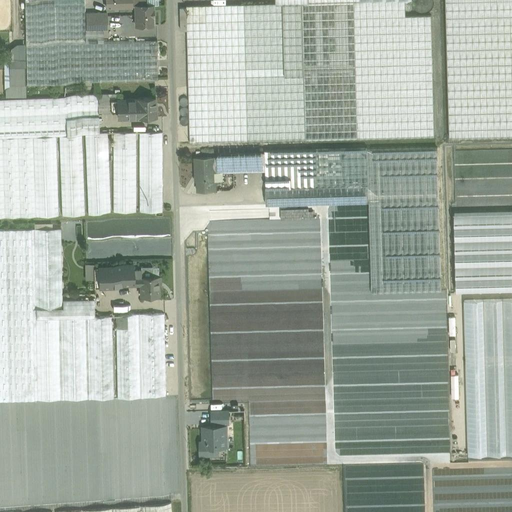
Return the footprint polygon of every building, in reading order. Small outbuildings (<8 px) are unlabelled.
[(84,0),(24,0),(26,83),(158,80),(157,41),(103,42),(85,42),(85,29),(84,0)] [(146,0),(117,0),(118,7),(135,6),(136,25),(153,25),(153,16),(154,16),(154,10),(153,10),(152,5),(147,5),(146,0)] [(275,0),(276,3),(186,6),(186,7),(187,30),(190,142),(434,136),(431,15),(405,16),(405,0),(275,0)] [(431,4),(432,0),(431,0),(411,0),(412,0),(413,4),(415,8),(418,10),(422,10),(426,10),(429,7),(431,4)] [(511,0),(445,0),(449,138),(511,136),(511,0)] [(107,12),(85,12),(86,29),(103,28),(107,28),(107,12)] [(86,29),(85,29),(85,42),(103,42),(103,29),(103,28),(86,29)] [(5,85),(25,85),(24,41),(16,41),(4,54),(5,85)] [(97,93),(0,96),(0,128),(66,126),(66,116),(99,115),(99,112),(98,112),(97,93)] [(121,93),(97,93),(98,112),(99,112),(117,111),(117,99),(121,99),(121,93)] [(121,99),(117,99),(117,111),(117,118),(156,116),(156,97),(137,97),(137,98),(121,99)] [(99,115),(66,116),(66,126),(0,128),(0,135),(55,134),(58,133),(82,133),(85,133),(99,132),(99,115)] [(99,132),(85,133),(87,212),(110,211),(108,132),(99,132)] [(136,132),(113,132),(113,139),(111,139),(111,142),(113,142),(113,145),(136,145),(136,132)] [(162,132),(139,132),(139,211),(162,211),(162,132)] [(82,133),(58,133),(61,213),(84,212),(82,133)] [(55,134),(0,135),(0,215),(58,213),(55,134)] [(113,145),(113,211),(136,211),(136,145),(113,145)] [(266,201),(266,204),(269,204),(368,200),(372,292),(441,290),(437,148),(368,149),(368,147),(316,149),(318,186),(265,187),(266,201)] [(265,170),(265,187),(318,186),(316,149),(264,150),(264,153),(265,170)] [(223,172),(265,170),(264,153),(234,153),(234,157),(222,157),(223,172)] [(214,157),(195,157),(195,176),(197,176),(198,190),(215,190),(215,172),(223,172),(222,157),(214,158),(214,157)] [(167,233),(166,223),(153,224),(153,233),(167,233)] [(34,226),(0,227),(0,398),(37,397),(35,316),(36,316),(36,306),(35,306),(34,226)] [(60,226),(34,226),(35,306),(36,306),(61,306),(61,298),(60,226)] [(131,264),(92,265),(93,285),(139,284),(139,277),(131,277),(131,264)] [(158,276),(139,277),(139,284),(139,296),(157,296),(157,283),(158,283),(158,276)] [(93,298),(61,298),(61,306),(36,306),(36,316),(84,315),(88,315),(93,315),(93,298)] [(511,298),(464,300),(468,455),(511,453),(511,298)] [(138,314),(115,315),(115,323),(113,323),(113,325),(115,325),(115,327),(138,326),(138,314)] [(163,314),(141,314),(143,395),(165,395),(163,314)] [(36,316),(35,316),(37,397),(85,396),(84,315),(36,316)] [(93,315),(88,315),(90,396),(112,396),(111,315),(93,315)] [(138,326),(115,327),(117,396),(140,395),(138,326)] [(225,410),(212,410),(212,425),(226,425),(225,410)] [(212,425),(205,425),(203,428),(203,440),(200,444),(200,451),(203,454),(210,454),(214,450),(214,446),(227,446),(226,425),(212,425)] [(171,511),(171,503),(144,505),(144,511),(171,511)]
